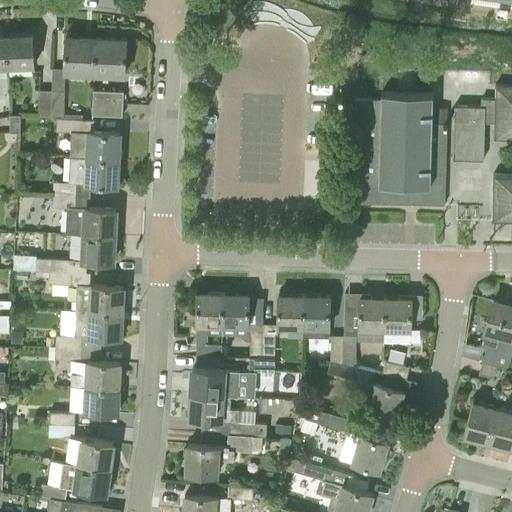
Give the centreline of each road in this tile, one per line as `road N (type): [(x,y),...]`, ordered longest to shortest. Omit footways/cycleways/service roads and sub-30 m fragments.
road 1 (residential): [(458,261),(154,254)]
road 2 (residential): [(128,511),(154,254)]
road 3 (residential): [(154,254),(170,12)]
road 4 (residential): [(419,455),(458,261)]
